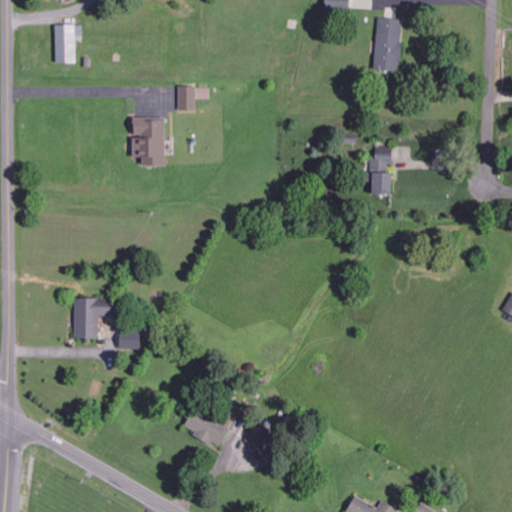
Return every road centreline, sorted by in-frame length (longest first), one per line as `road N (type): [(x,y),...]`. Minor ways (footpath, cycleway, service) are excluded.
road 1 (secondary): [(5,416),(6,0)]
road 2 (tertiary): [(169,511),(0,413)]
road 3 (residential): [(493,0),(482,184)]
